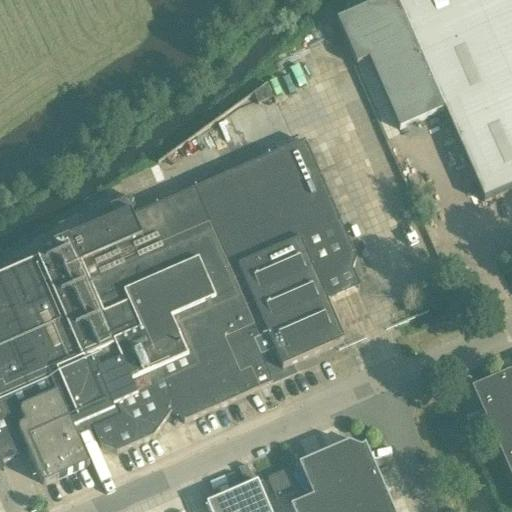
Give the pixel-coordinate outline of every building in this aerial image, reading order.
[(511,0),(387,0),(336,23),(356,68),(368,62),(399,132),(443,113),(484,204),(511,191),(511,0)] [(267,86),(253,96),(258,106),(273,100),(267,86)] [(182,426),(271,388),(259,361),(273,355),(281,373),(342,346),(325,306),(358,291),(351,275),(355,264),(304,146),(132,220),(129,215),(132,213),(127,201),(109,209),(114,221),(52,248),(55,254),(48,256),(47,253),(39,256),(40,260),(0,277),(0,474),(4,472),(1,466),(26,455),(39,484),(47,487),(87,469),(74,438),(90,430),(99,451),(115,457),(152,441),(169,417),(182,426)] [(511,374),(474,391),(511,477),(511,374)] [(390,511),(364,451),(360,453),(347,448),(297,470),(311,502),(289,511),(390,511)] [(276,504),(297,495),(287,473),(266,482),(276,504)] [(266,511),(255,486),(205,508),(206,511),(266,511)]
